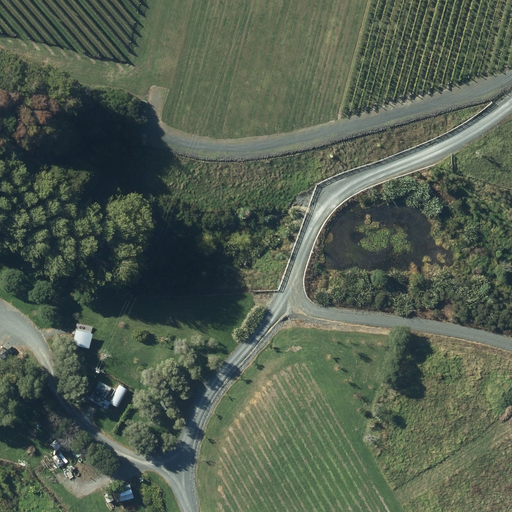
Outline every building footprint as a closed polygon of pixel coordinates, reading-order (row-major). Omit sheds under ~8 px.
[(122,337),(115,336),(112,352),(118,354),(122,337)] [(110,402),(111,401),(107,398),(113,389),(101,381),(90,398),(101,406),(104,402),(108,405),(110,402)] [(129,389),(120,384),(111,401),(110,402),(119,407),(129,389)] [(65,433),(51,444),(56,451),(70,441),(65,433)] [(135,498),(130,483),(118,487),(122,502),(135,498)]
